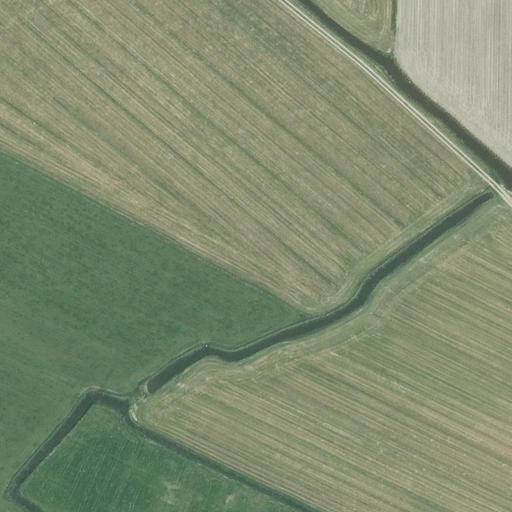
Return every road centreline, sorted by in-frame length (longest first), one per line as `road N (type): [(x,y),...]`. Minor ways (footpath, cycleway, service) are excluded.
road 1 (track): [(511,200),(283,0)]
road 2 (track): [(511,166),(401,58),(321,0)]
